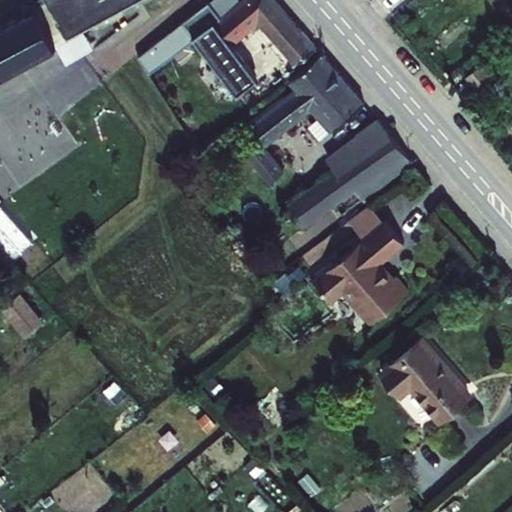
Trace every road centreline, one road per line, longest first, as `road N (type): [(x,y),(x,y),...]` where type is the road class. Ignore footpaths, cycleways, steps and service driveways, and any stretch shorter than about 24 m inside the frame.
road 1 (secondary): [(305,0),(511,238)]
road 2 (secondary): [(511,203),(336,0)]
